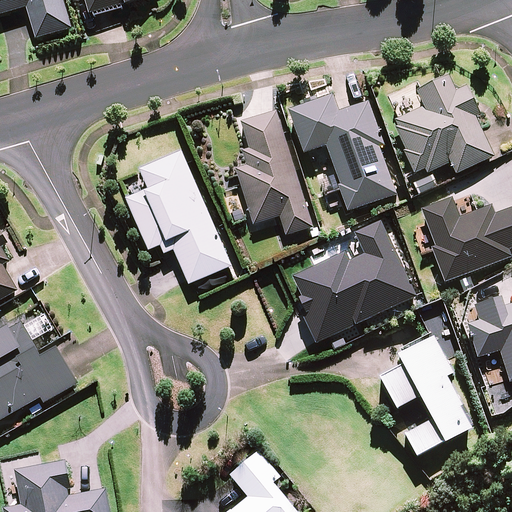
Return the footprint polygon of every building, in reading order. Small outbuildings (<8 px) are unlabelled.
[(70,28),(61,0),(0,0),(0,14),(25,7),(35,39),(70,28)] [(85,0),(89,16),(120,9),(119,3),(134,0),(85,0)] [(423,169),(425,174),(448,163),(453,174),(492,157),(474,116),(477,114),(465,87),(454,92),(448,77),(416,91),(424,108),(391,122),(414,173),(423,169)] [(336,113),(330,95),(286,111),(302,154),(324,145),(331,164),(314,170),(324,195),(338,190),(346,212),(395,194),(377,146),(382,145),(366,102),(336,113)] [(311,226),(274,112),(239,123),(253,165),(235,170),(253,225),(278,216),(284,235),(311,226)] [(229,266),(179,152),(137,171),(141,178),(119,187),(147,250),(158,245),(162,254),(172,250),(187,284),(198,280),(203,292),(227,281),(222,269),(229,266)] [(420,209),(432,239),(428,241),(432,251),(444,282),(510,256),(507,250),(511,247),(511,207),(491,216),(487,206),(459,217),(451,197),(420,209)] [(420,307),(380,222),(353,234),(364,256),(348,263),(343,253),(290,278),(302,304),(298,306),(316,343),(363,320),(369,331),(420,307)] [(0,301),(19,291),(4,263),(12,259),(4,244),(10,241),(3,228),(0,229),(0,301)] [(500,297),(472,304),(477,321),(466,324),(475,357),(499,350),(502,363),(481,369),(494,415),(502,413),(511,405),(511,303),(503,306),(500,297)] [(43,354),(36,341),(56,329),(47,313),(27,324),(24,319),(0,331),(0,421),(44,397),(47,402),(94,376),(72,337),(43,354)] [(449,373),(430,335),(391,355),(396,366),(376,376),(392,408),(417,395),(430,420),(403,434),(414,456),(470,427),(443,376),(449,373)] [(279,477),(257,450),(228,474),(247,497),(228,511),(294,511),(271,483),(279,477)] [(70,496),(63,461),(14,471),(20,504),(6,507),(7,511),(108,511),(105,489),(70,496)]
